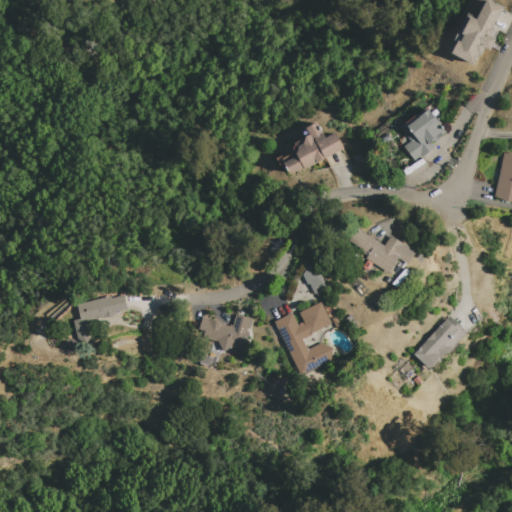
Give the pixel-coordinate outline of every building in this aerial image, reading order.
[(485,0),(487,0),(502,8),(493,27),(495,28),(491,36),(496,39),(489,52),(484,49),(480,57),(479,56),(475,64),(474,63),(473,65),(451,54),(458,40),(460,41),(463,35),(461,34),(471,16),(477,19),(485,0)] [(446,132),(439,137),(439,138),(431,144),(435,148),(422,158),(420,156),(413,161),(403,147),(411,141),(407,137),(409,136),(402,126),(427,106),(441,125),(446,132)] [(303,130),(317,122),(325,138),(335,132),(343,148),(291,176),(282,159),(292,154),(295,143),(300,141),(301,137),(303,136),(303,130)] [(504,153),(511,154),(511,201),(494,198),(504,153)] [(390,236),(415,252),(407,264),(398,258),(388,273),(372,264),(367,260),(345,246),(356,228),(368,236),(368,234),(375,239),(374,240),(383,246),(390,236)] [(362,268),(367,260),(372,264),(368,271),(362,268)] [(327,290),(315,264),(301,270),(313,297),(327,290)] [(76,305),(110,296),(111,298),(124,295),(127,309),(114,312),(115,315),(88,322),(92,338),(78,342),(73,321),(80,319),(76,305)] [(274,322),(292,313),(298,326),(300,323),(303,323),(298,313),(321,302),(331,323),(311,333),(312,335),(302,340),(307,349),(321,342),(332,348),(331,360),(301,375),(274,322)] [(347,317),(351,314),(357,325),(353,327),(347,317)] [(252,319),(250,329),(248,329),(247,333),(249,333),(245,349),(203,338),(204,331),(199,330),(202,317),(225,323),(225,325),(230,327),(230,325),(233,326),(236,315),(252,319)] [(449,316),(466,332),(438,362),(436,360),(428,369),(414,356),(422,348),(420,347),(440,325),(438,323),(444,317),(446,319),(449,316)] [(331,319),(336,317),(341,325),(336,327),(331,319)]
